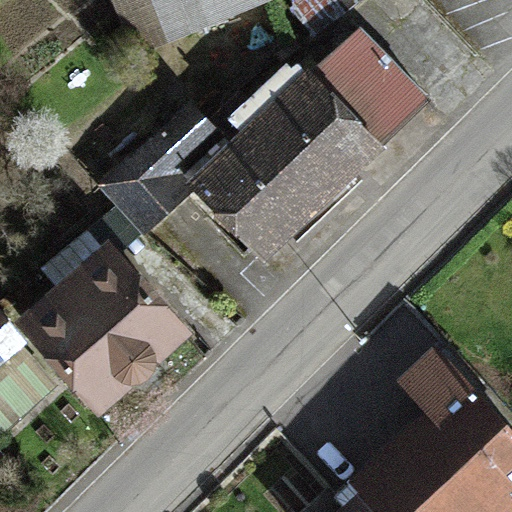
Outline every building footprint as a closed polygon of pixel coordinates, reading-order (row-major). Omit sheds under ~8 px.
[(177,0),(191,30),(268,0),(177,0)] [(357,0),(309,0),(294,13),(313,36),(357,0)] [(256,128),(324,201),(355,173),(430,104),(362,29),(320,68),(311,58),(295,72),(290,66),(233,119),(248,135),(256,128)] [(187,106),(147,142),(175,172),(214,136),(187,106)] [(263,258),(324,201),(256,128),(248,135),(194,185),(263,258)] [(101,185),(143,230),(189,188),(175,172),(147,142),(101,185)] [(142,368),(182,333),(114,257),(31,331),(99,407),(142,368)] [(409,384),(442,423),(502,493),(511,484),(511,429),(442,354),(409,384)] [(511,511),(511,504),(502,493),(442,423),(428,436),(365,492),(382,511),(511,511)] [(382,511),(365,492),(343,511),(382,511)]
